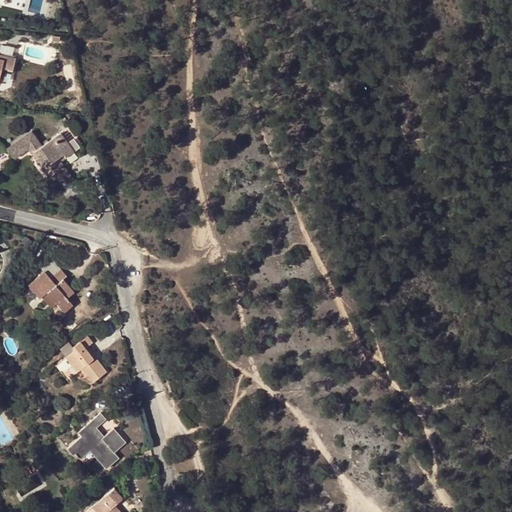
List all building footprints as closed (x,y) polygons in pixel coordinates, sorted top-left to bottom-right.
[(0,74),(2,67),(12,70),(15,58),(0,54),(0,74)] [(74,151),(82,145),(69,126),(61,132),(74,151)] [(7,147),(14,158),(28,148),(32,155),(36,153),(44,164),(41,166),(49,179),(54,176),(61,187),(72,179),(65,168),(61,171),(54,160),(64,154),(66,157),(74,151),(61,132),(48,141),(42,146),(40,143),(30,130),(7,147)] [(32,155),(41,166),(44,164),(36,153),(32,155)] [(61,161),(66,157),(64,154),(54,160),(61,171),(65,168),(61,161)] [(42,268),(44,271),(51,278),(61,269),(53,259),(42,268)] [(28,284),(40,298),(42,296),(47,292),(56,303),(64,312),(72,304),(67,298),(74,291),(63,278),(67,275),(61,269),(51,278),(44,271),(28,284)] [(47,292),(42,296),(51,308),(56,303),(47,292)] [(75,349),(67,356),(73,365),(78,372),(81,369),(92,383),(106,371),(96,357),(93,358),(91,355),(94,353),(88,346),(93,342),(88,336),(74,347),(75,349)] [(67,356),(75,349),(74,347),(70,342),(61,348),(67,356)] [(73,365),(67,356),(63,359),(56,365),(60,370),(66,371),(73,365)] [(101,413),(89,423),(102,438),(105,436),(97,427),(106,419),(101,413)] [(88,448),(106,469),(119,458),(115,452),(112,449),(124,439),(114,428),(105,436),(102,438),(89,423),(78,431),(82,435),(70,445),(76,452),(75,453),(78,457),(88,448)] [(126,442),(124,439),(112,449),(115,452),(126,442)] [(70,445),(67,448),(73,454),(75,453),(76,452),(70,445)] [(31,473),(27,465),(18,470),(22,477),(31,473)] [(116,511),(112,507),(116,504),(123,498),(115,487),(91,507),(92,508),(95,511),(116,511)]
